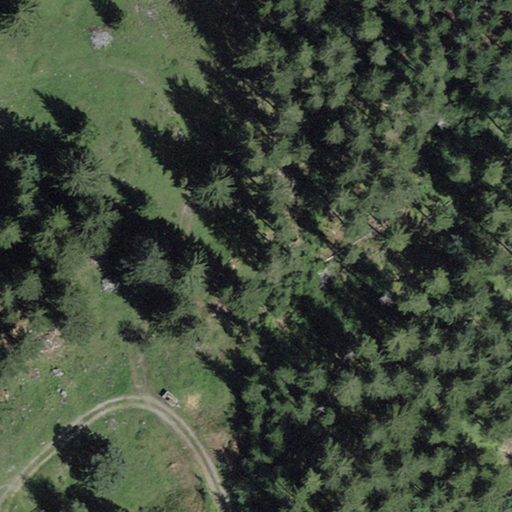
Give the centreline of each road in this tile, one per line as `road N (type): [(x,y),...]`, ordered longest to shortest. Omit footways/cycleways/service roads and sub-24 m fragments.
road 1 (track): [(138,402),(147,307),(172,271),(193,202),(188,125),(148,74),(110,60),(0,92)]
road 2 (track): [(227,511),(197,440),(138,402),(89,413),(27,476),(7,511)]
